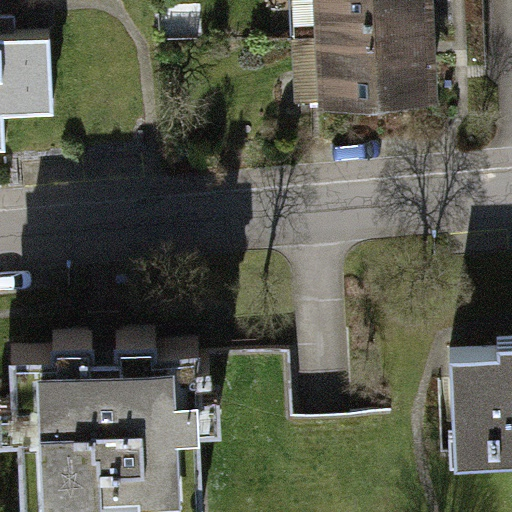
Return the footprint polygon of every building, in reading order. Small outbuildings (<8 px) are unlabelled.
[(322,0),(324,36),(446,32),(444,0),(322,0)] [(5,67),(0,67),(0,139),(2,139),(0,104),(52,101),(47,24),(2,27),(4,33),(5,67)] [(324,36),(326,102),(448,99),(446,32),(324,36)] [(51,339),(19,341),(21,386),(3,387),(5,424),(23,423),(28,511),(154,511),(211,509),(206,415),(225,413),(221,330),(163,333),(163,317),(116,319),(116,335),(98,336),(97,321),(50,323),(51,339)] [(511,331),(503,332),(504,342),(458,345),(463,454),(511,450),(511,331)]
